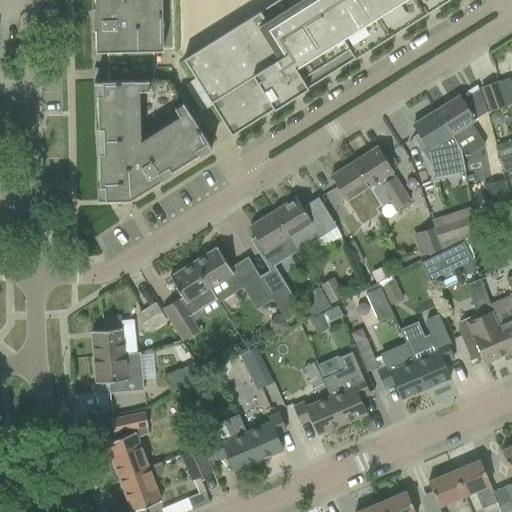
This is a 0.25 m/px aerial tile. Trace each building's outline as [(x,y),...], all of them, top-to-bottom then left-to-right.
[(92,0),(93,8),(93,30),(94,52),(106,52),(107,82),(97,82),(94,82),(97,201),(120,200),(209,147),(169,80),(159,81),(156,51),(174,51),(174,50),(172,0),(92,0)] [(183,59),(231,136),(308,88),(386,39),(448,0),(277,0),(260,11),(183,59)] [(481,88),(490,112),(506,106),(497,82),(481,88)] [(460,96),(436,111),(451,134),(455,140),(474,128),(470,122),(479,116),(486,111),(478,89),(465,97),(470,104),(466,106),(460,96)] [(436,111),(413,126),(419,135),(415,138),(423,152),(430,164),(432,178),(464,172),(461,150),(455,140),(451,134),(436,111)] [(493,113),(490,117),(492,123),(497,125),(502,123),(505,118),(503,113),(498,111),(493,113)] [(511,139),(496,146),(501,158),(511,153),(511,139)] [(397,208),(399,211),(409,205),(407,202),(409,200),(391,172),(397,168),(389,155),(384,158),(378,147),(354,162),(369,186),(382,206),(390,201),(395,209),(397,208)] [(511,154),(499,159),(504,172),(511,169),(511,154)] [(332,189),(341,203),(369,186),(354,162),(330,177),(337,187),(332,189)] [(429,206),(447,200),(441,179),(423,184),(429,206)] [(495,201),(488,203),(491,215),(511,209),(511,207),(505,180),(490,184),(495,201)] [(288,236),(297,251),(325,233),(307,205),(303,208),(297,198),(273,213),(288,236)] [(472,212),(433,225),(433,227),(439,243),(478,230),(474,218),(472,212)] [(251,240),(269,268),(274,265),(297,251),(288,236),(273,213),(249,227),(256,237),(251,240)] [(422,244),(416,246),(419,256),(440,249),(439,243),(433,227),(418,232),(422,244)] [(462,242),(442,252),(419,262),(428,281),(451,270),(471,260),(462,242)] [(217,248),(193,263),(216,298),(240,283),(243,281),(260,308),(273,299),(269,292),(261,279),(248,257),(234,266),(230,268),(217,248)] [(182,298),(163,309),(174,326),(174,328),(182,341),(200,331),(194,322),(190,314),(216,298),(193,263),(170,277),(182,298)] [(271,272),(261,278),(273,299),(278,307),(293,298),(274,265),(269,268),(271,272)] [(511,291),(489,301),(498,324),(498,325),(510,352),(511,350),(511,275),(506,278),(511,291)] [(383,287),(391,305),(404,299),(396,281),(383,287)] [(336,283),(324,290),(331,303),(344,296),(336,283)] [(366,294),(379,323),(394,316),(381,287),(366,294)] [(459,322),(458,327),(458,328),(472,360),(481,355),(485,363),(510,352),(498,325),(498,324),(489,301),(487,294),(472,301),(477,314),(459,322)] [(154,303),(142,311),(154,329),(166,321),(167,320),(155,302),(154,303)] [(337,305),(324,312),(329,322),(343,316),(337,305)] [(321,313),(310,319),(316,334),(328,328),(321,313)] [(271,334),(277,335),(286,331),(288,327),(282,315),(276,314),(270,323),(271,334)] [(406,344),(413,361),(414,361),(426,388),(451,377),(444,362),(454,358),(449,346),(451,346),(438,314),(427,319),(425,323),(429,334),(406,344)] [(91,331),(94,357),(124,354),(121,317),(102,319),(103,330),(91,331)] [(356,344),(367,372),(378,367),(367,340),(356,344)] [(239,355),(256,389),(273,381),(256,346),(239,355)] [(330,397),(341,424),(366,413),(359,398),(369,393),(363,378),(351,352),(338,358),(343,369),(321,378),(330,397)] [(144,390),(140,353),(94,357),(96,383),(108,382),(109,393),(144,390)] [(394,382),(401,398),(426,388),(414,361),(390,371),(389,367),(378,372),(384,386),(394,382)] [(165,378),(173,391),(200,376),(193,362),(165,378)] [(304,367),(315,393),(324,388),(313,363),(304,367)] [(205,378),(187,388),(195,402),(213,392),(205,378)] [(310,419),(317,435),(341,424),(330,397),(306,407),(304,403),(293,408),(300,424),(310,419)] [(114,440),(106,443),(110,453),(119,477),(147,467),(137,436),(147,433),(146,427),(148,427),(145,412),(110,420),(114,440)] [(237,415),(257,460),(282,449),(275,433),(285,429),(278,414),(268,418),(270,422),(246,432),(239,414),(237,415)] [(225,455),(232,471),(257,460),(237,415),(223,421),(231,439),(222,443),(220,439),(209,443),(210,445),(202,448),(209,462),(225,455)] [(173,423),(171,424),(183,453),(201,445),(189,416),(173,423)] [(183,453),(180,455),(191,479),(192,481),(213,471),(209,462),(202,448),(201,445),(183,453)] [(511,445),(501,450),(511,475),(511,474),(511,445)] [(496,503),(500,511),(511,511),(511,503),(505,487),(493,492),(489,485),(479,460),(453,471),(464,495),(475,491),(483,509),(496,503)] [(147,467),(119,477),(132,511),(133,511),(160,502),(152,479),(160,476),(164,469),(162,462),(147,467)] [(428,482),(438,506),(464,495),(453,471),(428,482)] [(204,491),(187,498),(192,510),(209,503),(204,491)] [(379,503),(383,511),(413,511),(405,491),(379,503)] [(357,511),(383,511),(379,503),(357,511)]
